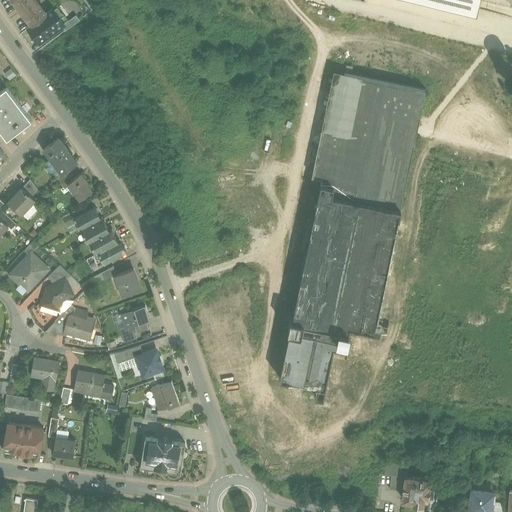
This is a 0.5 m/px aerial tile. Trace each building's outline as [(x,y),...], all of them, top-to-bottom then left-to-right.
[(47,11),(38,0),(15,0),(32,24),(33,24),(48,13),(47,11)] [(434,0),(478,11),(480,0),(434,0)] [(48,13),(33,24),(32,24),(29,26),(40,41),(63,24),(66,22),(65,22),(54,6),(47,11),(48,13)] [(77,13),(65,22),(66,22),(63,24),(66,29),(80,18),(77,13)] [(389,329),(431,126),(419,123),(426,88),(352,72),(353,65),(348,64),(347,71),(345,71),(337,108),(338,108),(333,131),(332,131),(332,132),(330,145),(329,145),(329,147),(326,160),(326,161),(323,175),(323,176),(322,181),(320,190),(318,198),(318,199),(313,223),(307,222),(301,250),(305,251),(296,292),(298,292),(293,316),(292,315),(291,318),(291,319),(290,324),(289,325),(290,325),(289,328),(291,328),(283,367),(282,367),(280,376),(289,377),(317,383),(315,392),(323,393),(334,342),(347,345),(352,322),(389,329)] [(0,90),(0,125),(8,136),(32,118),(7,85),(0,90)] [(62,135),(46,146),(63,171),(67,168),(79,160),(70,148),(71,147),(66,140),(65,140),(62,135)] [(67,168),(63,171),(57,175),(60,180),(70,173),(67,168)] [(73,178),(68,182),(71,187),(79,200),(93,190),(92,189),(87,183),(89,182),(82,172),(73,178)] [(70,173),(60,180),(64,185),(68,182),(73,178),(70,173)] [(39,188),(31,177),(23,185),(33,194),(39,188)] [(23,185),(9,200),(22,212),(36,197),(33,194),(23,185)] [(85,203),(74,210),(76,215),(88,208),(85,203),(85,204),(85,203)] [(76,215),(74,216),(78,223),(79,222),(81,226),(103,215),(103,214),(101,215),(95,204),(88,208),(76,215)] [(17,221),(2,207),(0,208),(0,213),(4,218),(9,223),(12,226),(17,221)] [(0,213),(0,230),(1,231),(9,223),(4,218),(0,213)] [(103,215),(81,226),(85,233),(87,232),(94,246),(96,245),(99,251),(121,239),(119,240),(112,227),(110,228),(103,215)] [(168,227),(161,231),(164,237),(171,233),(168,227)] [(34,238),(25,248),(30,252),(32,250),(32,251),(40,243),(34,238)] [(121,239),(99,251),(103,258),(106,256),(108,260),(127,250),(121,239)] [(30,252),(12,272),(28,288),(48,266),(32,251),(32,250),(30,252)] [(60,263),(49,274),(54,282),(66,276),(70,272),(60,263)] [(114,264),(102,271),(104,278),(117,274),(117,273),(118,273),(114,264)] [(118,273),(117,273),(117,274),(125,294),(142,288),(134,267),(118,273)] [(54,282),(48,285),(43,302),(54,305),(55,302),(61,304),(63,298),(74,292),(66,276),(54,282)] [(147,304),(123,312),(127,325),(137,322),(148,319),(152,317),(147,304)] [(76,307),(74,315),(69,314),(68,317),(66,317),(59,323),(50,332),(56,334),(58,327),(68,330),(67,331),(90,337),(95,318),(87,316),(88,310),(76,307)] [(55,319),(46,328),(50,332),(59,323),(55,319)] [(148,319),(137,322),(139,329),(150,325),(148,319)] [(137,322),(127,325),(120,327),(125,340),(138,336),(136,330),(139,329),(137,322)] [(141,343),(123,349),(115,351),(119,360),(138,354),(138,353),(144,351),(141,343)] [(144,351),(138,353),(138,354),(144,372),(164,366),(157,346),(144,351)] [(60,360),(34,355),(31,371),(44,374),(42,385),(53,387),(55,376),(56,377),(60,360)] [(106,374),(79,368),(75,388),(103,393),(112,395),(114,385),(115,383),(104,381),(106,374)] [(10,379),(0,377),(0,389),(8,391),(10,379)] [(172,379),(152,386),(159,407),(179,400),(172,379)] [(72,387),(64,385),(61,401),(68,402),(72,387)] [(123,389),(120,402),(126,403),(129,390),(123,389)] [(43,397),(8,391),(6,403),(41,409),(43,397)] [(153,405),(147,404),(145,416),(156,418),(157,411),(152,410),(153,405)] [(60,415),(52,414),(50,430),(57,432),(60,415)] [(44,425),(9,420),(5,446),(6,446),(6,445),(11,446),(11,447),(19,448),(19,449),(25,450),(26,449),(34,451),(34,449),(39,450),(39,452),(40,452),(44,425)] [(159,435),(146,433),(141,465),(155,467),(155,468),(167,470),(168,469),(181,471),(186,440),(173,438),(173,437),(160,434),(159,435)] [(77,437),(57,434),(54,451),(65,453),(65,451),(74,452),(73,454),(74,454),(77,437)] [(460,456),(411,450),(410,456),(460,464),(460,456)] [(409,465),(387,461),(385,474),(392,475),(406,477),(407,476),(409,465)] [(406,477),(392,475),(390,488),(405,490),(406,477)] [(407,476),(406,477),(405,490),(403,499),(413,500),(412,503),(422,504),(429,505),(430,498),(433,498),(435,489),(429,488),(429,487),(428,487),(429,479),(407,476)] [(491,511),(495,493),(473,490),(470,511),(474,511),(491,511)] [(36,511),(38,499),(26,498),(23,511),(36,511)]
